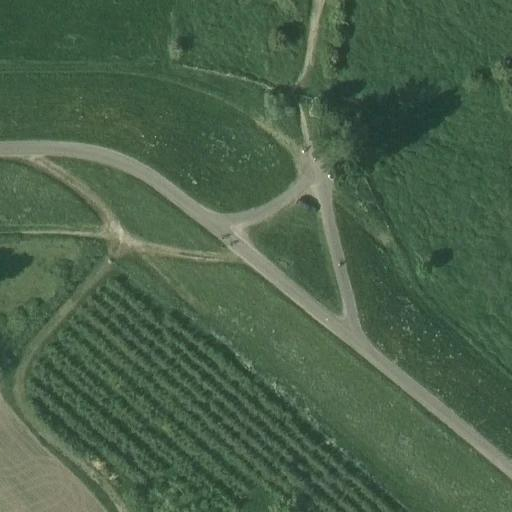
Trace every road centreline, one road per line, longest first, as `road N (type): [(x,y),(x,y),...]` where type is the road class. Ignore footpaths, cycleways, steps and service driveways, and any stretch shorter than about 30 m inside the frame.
road 1 (track): [(119,511),(27,418),(18,377),(43,332),(117,245)]
road 2 (unclassified): [(211,222),(132,166),(68,149),(0,150)]
road 3 (unclassified): [(511,470),(357,344)]
road 4 (unclassified): [(357,344),(211,222)]
road 5 (unclassified): [(357,344),(316,171)]
road 6 (track): [(117,245),(109,213),(23,149)]
road 7 (unclassified): [(316,171),(272,207),(211,222)]
